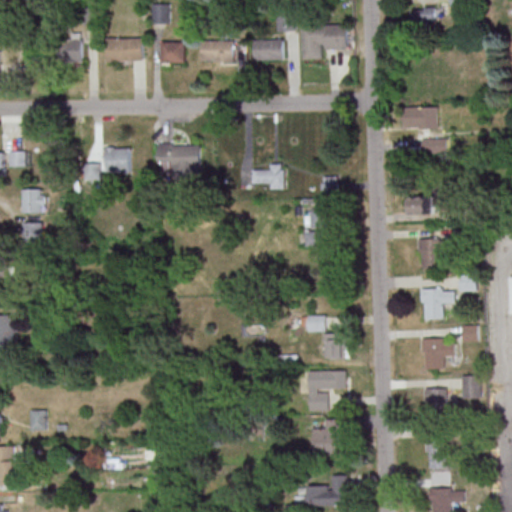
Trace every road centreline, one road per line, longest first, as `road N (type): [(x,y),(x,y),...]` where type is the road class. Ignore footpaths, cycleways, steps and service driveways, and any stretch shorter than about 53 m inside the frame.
road 1 (residential): [(385,511),(367,0)]
road 2 (residential): [(371,99),(0,106)]
